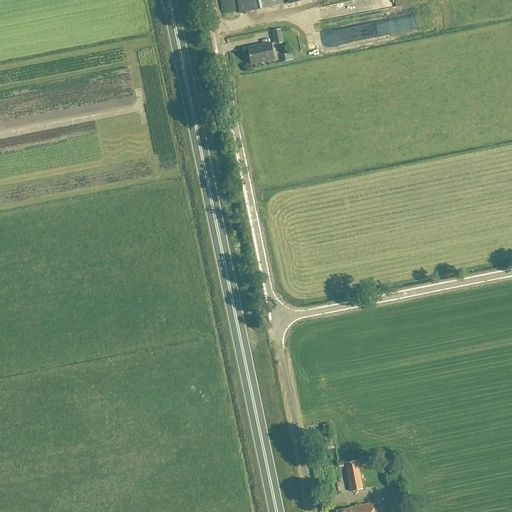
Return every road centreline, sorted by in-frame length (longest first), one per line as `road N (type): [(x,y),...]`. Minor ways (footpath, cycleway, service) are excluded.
road 1 (trunk): [(276,511),(168,0)]
road 2 (unclassified): [(208,0),(267,295),(282,311)]
road 3 (unclassified): [(282,311),(304,314),(511,273)]
road 4 (unclassified): [(312,511),(277,335),(282,311)]
